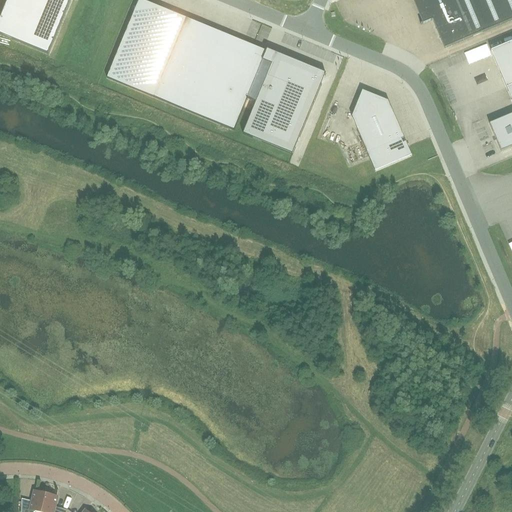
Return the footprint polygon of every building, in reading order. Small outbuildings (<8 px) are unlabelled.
[(7,0),(0,19),(0,35),(48,55),(70,0),(7,0)] [(141,0),(139,0),(107,79),(153,98),(234,131),(247,100),(256,104),(243,135),(293,156),(326,74),(323,73),(322,74),(295,64),(286,60),(275,55),(272,65),(263,61),(267,52),(186,18),(141,0)] [(511,20),(511,0),(414,0),(424,23),(420,24),(421,25),(433,20),(445,48),(511,20)] [(511,43),(491,52),(506,89),(511,101),(511,114),(489,124),(501,152),(511,147),(511,43)] [(375,172),(412,157),(388,102),(362,91),(352,117),(375,172)] [(41,511),(46,493),(39,491),(39,493),(34,491),(31,505),(22,502),(21,511),(35,511),(36,511),(37,511),(41,511)] [(61,511),(54,510),(58,497),(53,496),(54,495),(46,493),(41,511),(61,511)]
